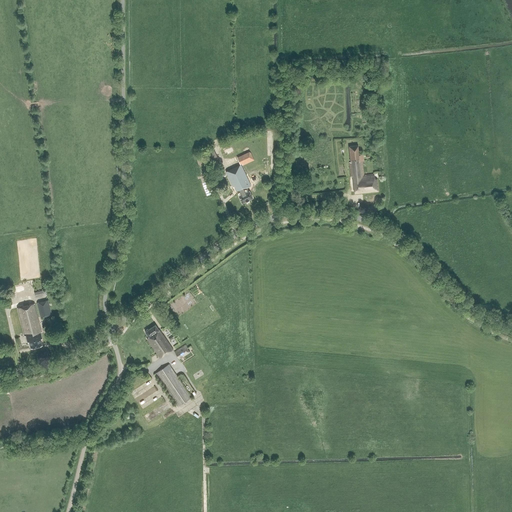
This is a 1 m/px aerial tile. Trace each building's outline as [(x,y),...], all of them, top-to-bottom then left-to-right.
[(355,195),(378,192),(377,179),(374,179),(374,174),(363,175),(362,161),(364,161),(363,155),(359,155),(358,146),(349,147),(351,163),(349,163),(351,177),(353,177),(355,195)] [(213,148),(205,152),(213,168),(221,165),(213,148)] [(246,188),(251,186),(241,166),(254,160),(249,150),(236,156),(240,165),(226,172),(235,190),(237,191),(239,196),(242,203),(253,198),(249,191),(248,191),(246,188)] [(266,165),(253,171),(258,182),(271,175),(266,165)] [(52,315),(48,300),(37,303),(41,318),(52,315)] [(42,338),(40,332),(42,332),(34,304),(17,308),(25,336),(26,336),(28,342),(29,342),(31,348),(42,345),(40,339),(42,338)] [(173,350),(160,330),(159,330),(155,325),(149,329),(148,329),(146,330),(146,331),(145,332),(149,337),(147,339),(160,358),(173,350)] [(174,352),(179,359),(190,352),(186,345),(174,352)] [(178,406),(191,398),(169,364),(156,373),(178,406)]
